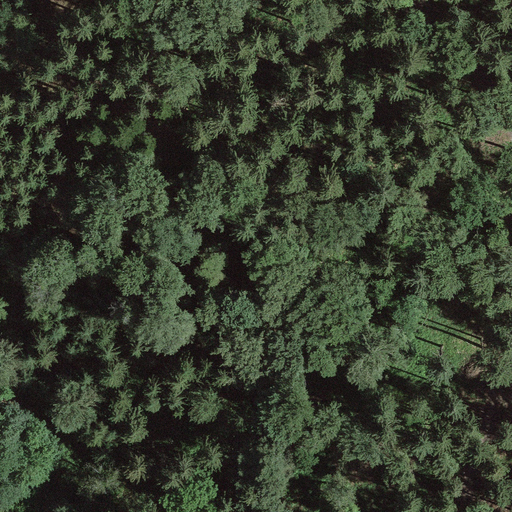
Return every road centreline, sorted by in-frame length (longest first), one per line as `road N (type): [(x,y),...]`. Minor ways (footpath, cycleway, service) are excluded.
road 1 (track): [(511,150),(448,304),(431,377),(437,511)]
road 2 (track): [(420,0),(511,127)]
